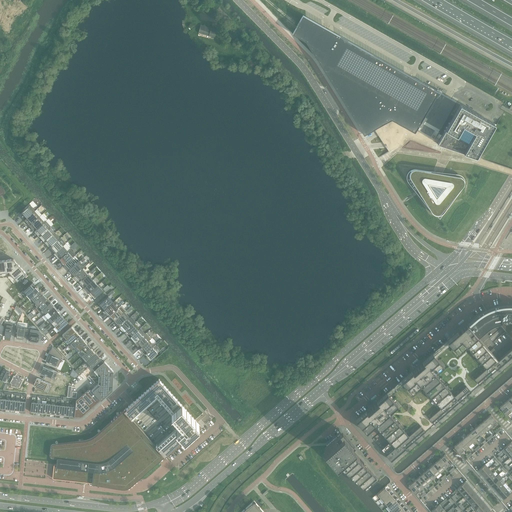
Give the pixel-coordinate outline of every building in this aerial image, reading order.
[(295,30),(292,34),(305,41),(314,55),(363,134),(373,128),(374,128),(389,118),(407,128),(433,143),(456,102),(453,100),(452,99),(451,99),(444,95),(414,78),(408,75),(403,72),(334,33),(328,29),(322,26),(306,17),(303,15),(295,30)] [(217,29),(200,25),(198,33),(214,37),(217,29)] [(388,151),(388,152),(386,153),(387,153),(390,159),(391,159),(392,158),(411,187),(415,193),(413,194),(408,197),(409,199),(414,196),(416,195),(429,214),(440,220),(454,203),(471,174),(469,173),(474,164),(478,158),(496,125),(494,124),(489,133),(484,142),(476,157),(437,143),(459,104),(456,102),(433,143),(407,128),(404,134),(402,136),(399,142),(397,144),(398,145),(397,145),(398,145),(393,148),(391,149),(390,150),(389,151),(388,151)] [(459,104),(437,143),(476,157),(484,142),(489,133),(494,124),(459,104)] [(374,128),(373,128),(388,151),(389,151),(390,150),(391,149),(393,148),(398,145),(397,145),(398,145),(397,144),(399,142),(402,136),(404,134),(407,128),(389,118),(374,128)] [(22,210),(19,212),(20,214),(25,220),(34,211),(35,210),(30,205),(23,211),(22,210)] [(34,211),(25,220),(30,225),(39,217),(34,211)] [(39,217),(30,225),(35,231),(44,222),(39,217)] [(44,222),(35,231),(36,232),(35,233),(38,236),(39,235),(40,237),(50,227),(51,227),(46,221),(44,222)] [(50,227),(40,237),(45,242),(55,233),(50,227)] [(55,233),(45,242),(50,248),(60,238),(55,233)] [(60,238),(50,248),(55,253),(63,246),(66,243),(61,238),(60,238)] [(63,246),(55,253),(60,259),(68,252),(71,249),(66,243),(63,246)] [(68,252),(60,259),(64,264),(65,265),(73,257),(76,255),(71,249),(68,252)] [(0,272),(9,272),(17,281),(25,274),(26,273),(13,259),(0,260),(0,272)] [(78,263),(70,270),(74,276),(83,268),(84,267),(79,261),(78,263)] [(83,268),(74,276),(80,281),(88,274),(83,268)] [(88,274),(80,281),(85,287),(93,280),(88,274)] [(93,280),(85,287),(90,293),(98,285),(93,280)] [(32,282),(23,291),(26,295),(36,286),(32,282)] [(98,285),(90,293),(95,298),(104,290),(99,284),(98,285)] [(36,286),(26,295),(30,299),(39,290),(36,286)] [(39,290),(30,299),(34,303),(34,302),(43,294),(39,290)] [(43,294),(34,302),(38,306),(46,298),(43,294)] [(108,297),(100,304),(105,310),(113,302),(108,297)] [(46,298),(38,306),(42,310),(50,303),(46,298)] [(113,302),(105,310),(105,309),(108,313),(109,313),(110,314),(120,306),(115,300),(113,302)] [(42,310),(41,311),(44,315),(54,306),(50,303),(42,310)] [(110,314),(110,315),(115,321),(124,312),(126,311),(121,305),(120,306),(110,314)] [(54,306),(44,315),(48,319),(57,310),(54,306)] [(469,324),(468,325),(468,326),(478,337),(479,336),(479,335),(483,332),(485,331),(487,329),(490,327),(493,325),(496,324),(499,323),(502,327),(503,328),(506,331),(507,332),(509,335),(511,338),(511,340),(511,342),(511,343),(511,306),(509,306),(504,306),(500,307),(496,308),(492,309),(488,311),(486,312),(482,314),(479,316),(475,319),(473,321),(469,324)] [(57,311),(48,319),(52,323),(61,314),(57,311)] [(124,312),(115,321),(120,326),(129,318),(124,312)] [(61,314),(52,323),(55,327),(64,318),(61,314)] [(129,318),(120,326),(125,332),(134,323),(136,322),(131,316),(129,318)] [(64,318),(55,327),(59,331),(68,323),(64,318)] [(5,323),(3,336),(3,335),(5,335),(5,337),(10,337),(10,338),(11,338),(13,324),(5,323)] [(134,323),(125,332),(130,337),(139,329),(134,323)] [(72,326),(62,335),(66,339),(76,331),(72,326)] [(366,411),(356,420),(357,422),(366,432),(370,430),(370,429),(375,425),(386,437),(390,441),(381,449),(391,461),(401,452),(453,407),(463,399),(489,376),(510,358),(511,355),(511,347),(501,357),(498,360),(493,355),(490,351),(478,337),(468,326),(466,327),(459,334),(457,332),(422,362),(423,363),(412,372),(392,388),(377,402),(366,412),(366,411)] [(15,331),(15,336),(17,336),(16,338),(23,339),(25,329),(18,327),(17,331),(15,331)] [(139,329),(130,337),(135,342),(145,334),(140,328),(139,329)] [(30,329),(29,340),(30,340),(30,341),(37,343),(37,342),(38,342),(38,341),(39,341),(40,339),(42,339),(42,334),(39,331),(30,329)] [(76,331),(66,339),(70,343),(70,344),(79,335),(76,331)] [(135,342),(135,343),(140,349),(149,340),(151,339),(146,333),(145,334),(135,342)] [(70,343),(68,346),(72,350),(76,347),(84,340),(79,335),(70,344),(70,343)] [(84,340),(76,347),(80,350),(80,351),(87,344),(84,340)] [(149,340),(140,349),(145,354),(154,346),(149,340)] [(80,350),(78,352),(82,357),(91,348),(87,344),(80,351),(80,350)] [(154,346),(145,354),(147,356),(150,360),(151,359),(153,362),(155,359),(153,357),(160,350),(155,345),(154,346)] [(91,348),(82,357),(86,361),(95,353),(91,348)] [(51,351),(47,361),(58,367),(58,366),(57,366),(61,357),(62,357),(63,357),(60,355),(51,351)] [(496,352),(493,355),(498,360),(501,357),(498,353),(496,352)] [(86,361),(85,362),(89,367),(90,366),(99,358),(95,353),(86,361)] [(99,358),(90,366),(94,370),(103,362),(99,358)] [(93,388),(91,389),(100,399),(101,400),(102,399),(104,398),(112,390),(113,371),(104,361),(103,362),(94,370),(94,371),(99,376),(98,383),(96,385),(94,387),(93,388)] [(43,366),(40,373),(42,373),(41,374),(54,380),(58,372),(45,366),(45,367),(43,366)] [(3,369),(0,375),(0,378),(4,381),(5,381),(10,372),(9,372),(4,369),(4,370),(3,369)] [(15,375),(12,381),(20,385),(24,379),(15,375)] [(37,378),(33,386),(48,392),(51,384),(38,378),(37,378)] [(129,406),(124,410),(131,417),(135,413),(140,409),(156,395),(184,426),(158,448),(165,456),(165,455),(190,433),(200,425),(196,420),(159,379),(133,402),(129,406)] [(90,388),(85,392),(93,400),(96,403),(99,400),(100,399),(91,389),(90,388)] [(85,392),(81,396),(91,407),(93,406),(96,403),(93,400),(85,392)] [(81,396),(76,400),(84,408),(87,411),(90,408),(91,407),(81,396)] [(75,407),(74,417),(75,417),(77,417),(78,417),(80,416),(81,416),(83,415),(84,414),(87,411),(84,408),(76,400),(75,405),(75,407)] [(511,411),(504,403),(499,407),(506,415),(511,411)] [(49,455),(49,456),(50,456),(50,457),(51,458),(52,458),(57,459),(56,464),(55,464),(54,464),(54,465),(53,471),(52,477),(53,478),(53,479),(54,479),(57,479),(57,480),(89,483),(90,484),(90,485),(96,484),(109,486),(109,485),(114,486),(126,487),(126,488),(125,488),(124,488),(124,489),(125,489),(125,488),(126,488),(127,488),(130,489),(129,487),(132,486),(132,485),(135,484),(134,483),(137,482),(136,481),(138,479),(143,475),(158,462),(159,461),(165,456),(158,448),(157,447),(138,426),(131,417),(124,410),(119,414),(117,416),(116,415),(115,418),(114,417),(114,418),(112,420),(112,421),(111,420),(110,423),(104,428),(102,430),(100,431),(99,433),(97,434),(95,436),(93,437),(91,438),(90,439),(89,439),(88,440),(87,440),(86,440),(85,440),(83,441),(79,441),(75,442),(66,443),(58,444),(56,444),(53,444),(51,445),(50,447),(49,455)] [(497,421),(491,414),(487,418),(492,425),(497,421)] [(492,425),(487,418),(483,422),(488,428),(492,425)] [(488,428),(483,422),(478,425),(484,432),(488,428)] [(484,432),(478,425),(474,429),(480,435),(484,432)] [(480,435),(474,429),(470,432),(476,439),(480,435)] [(352,448),(355,446),(348,438),(342,432),(339,434),(333,440),(323,448),(335,462),(338,460),(344,466),(349,472),(355,478),(360,484),(363,488),(376,477),(373,473),(368,467),(362,461),(357,454),(352,448)] [(476,439),(470,432),(466,436),(472,443),(476,439)] [(472,443),(466,436),(462,439),(468,446),(472,443)] [(468,446),(462,439),(458,443),(464,450),(468,446)] [(464,450),(458,443),(454,447),(460,453),(464,450)] [(452,462),(445,454),(441,458),(448,465),(452,462)] [(448,465),(441,458),(437,461),(444,469),(448,465)] [(444,469),(437,461),(433,465),(440,473),(444,469)] [(482,475),(489,469),(485,464),(478,470),(482,475)] [(440,473),(433,465),(429,468),(435,476),(440,473)] [(435,476),(429,468),(425,472),(431,480),(435,476)] [(485,479),(492,473),(489,469),(482,475),(485,479)] [(431,480),(425,472),(421,475),(427,483),(431,480)] [(489,483),(496,477),(492,473),(485,479),(489,483)] [(427,483),(421,475),(416,479),(423,487),(427,483)] [(492,487),(499,481),(496,477),(489,483),(492,487)] [(423,487),(416,479),(412,482),(419,490),(423,487)] [(496,491),(503,485),(499,481),(492,487),(496,491)] [(419,490),(412,482),(408,486),(415,494),(419,490)] [(461,493),(469,486),(465,482),(457,488),(461,493)] [(500,495),(506,489),(503,485),(496,491),(500,495)] [(465,497),(472,490),(469,486),(461,493),(465,497)] [(377,494),(376,495),(380,499),(381,498),(388,492),(389,492),(391,490),(390,489),(388,491),(384,487),(377,494)] [(503,499),(510,493),(506,489),(500,495),(503,499)] [(468,501),(476,494),(472,490),(465,497),(468,501)] [(380,499),(378,500),(382,504),(384,502),(392,496),(394,495),(393,493),(391,495),(389,492),(388,492),(381,498),(380,499)] [(472,505),(479,498),(476,494),(468,501),(472,505)] [(392,496),(384,502),(388,506),(395,500),(396,500),(398,499),(397,498),(395,499),(392,496)] [(475,509),(483,502),(479,498),(472,505),(475,509)] [(388,507),(385,508),(388,511),(391,510),(399,504),(401,503),(400,502),(398,503),(396,500),(395,500),(388,506),(388,507)] [(262,511),(259,507),(255,503),(254,502),(253,502),(251,504),(249,505),(248,507),(246,508),(244,510),(243,511),(242,511),(262,511)] [(477,511),(479,511),(486,506),(483,502),(475,509),(477,511)]
